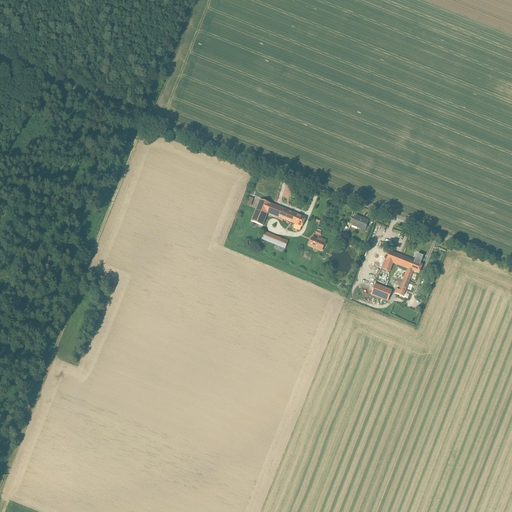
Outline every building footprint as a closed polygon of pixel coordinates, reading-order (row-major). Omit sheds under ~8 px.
[(298,215),(271,204),(260,199),(251,221),(263,226),(268,213),(294,224),(298,215)] [(305,218),(298,215),(294,224),(302,227),(305,218)] [(369,221),(356,215),(352,225),(365,230),(369,221)] [(280,238),(265,232),(262,239),(277,245),(280,238)] [(325,243),(312,237),(309,245),(322,250),(325,243)] [(288,241),(280,238),(277,245),(285,248),(288,241)] [(403,257),(390,252),(387,260),(392,262),(400,265),(403,257)] [(415,261),(412,270),(413,271),(415,271),(415,272),(419,273),(422,264),(420,264),(423,257),(417,255),(415,261)] [(415,261),(403,257),(400,265),(408,269),(412,270),(415,261)] [(387,260),(385,259),(381,269),(388,271),(392,262),(387,260)] [(411,276),(406,274),(400,291),(397,290),(395,293),(403,296),(411,276)] [(392,291),(375,284),(371,295),(388,301),(392,291)]
